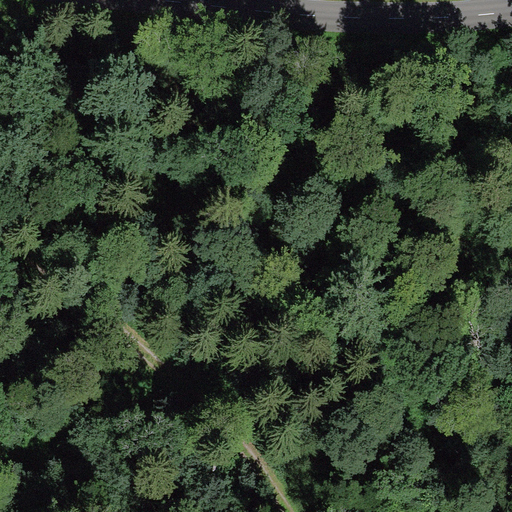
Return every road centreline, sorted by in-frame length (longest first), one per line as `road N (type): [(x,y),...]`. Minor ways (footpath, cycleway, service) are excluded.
road 1 (track): [(286,511),(0,111)]
road 2 (tertiary): [(195,0),(345,17),(511,9)]
